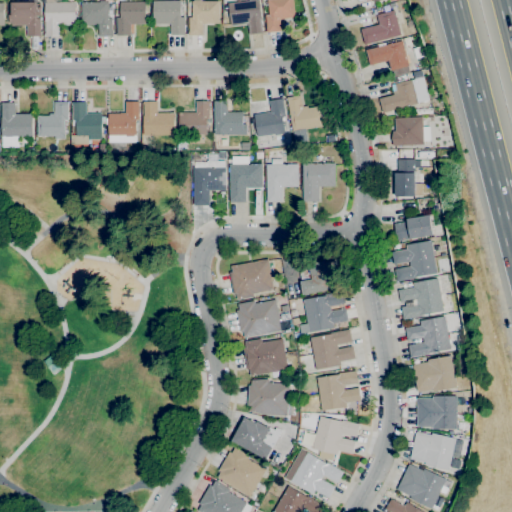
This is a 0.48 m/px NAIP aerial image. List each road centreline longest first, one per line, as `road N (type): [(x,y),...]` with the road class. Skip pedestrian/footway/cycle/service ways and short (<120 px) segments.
road 1 (tertiary): [(333,53),(360,156),(359,234),(389,394),(383,448),(350,511)]
road 2 (residential): [(359,234),(229,235),(200,254),(217,393),(205,434),(158,511)]
road 3 (residential): [(0,68),(244,68),(333,53)]
road 4 (motorway): [(449,0),(511,240)]
